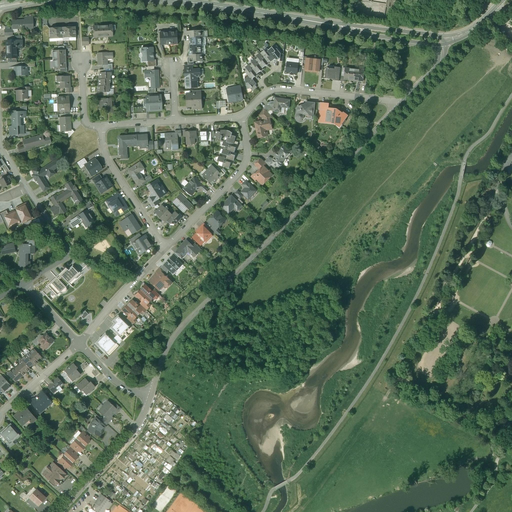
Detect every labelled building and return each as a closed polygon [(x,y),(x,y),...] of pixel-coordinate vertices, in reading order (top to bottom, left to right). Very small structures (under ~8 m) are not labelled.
[(386,0),(355,0),(353,14),(386,20),(388,7),(386,7),(386,0)] [(24,20),(11,21),(12,29),(33,28),(32,17),(24,17),(24,20)] [(41,26),(41,36),(49,36),(49,28),(47,26),(41,26)] [(102,26),(93,27),(93,37),(103,37),(102,26)] [(111,26),(102,26),(103,37),(112,36),(111,26)] [(177,29),(168,30),(168,31),(169,45),(170,45),(170,43),(178,43),(178,44),(177,29)] [(168,31),(159,31),(160,45),(168,45),(169,45),(168,31)] [(202,38),(190,38),(190,43),(189,44),(189,47),(201,46),(202,46),(202,38)] [(15,41),(6,41),(6,59),(7,59),(16,58),(16,47),(22,47),(22,40),(15,41)] [(201,46),(189,47),(190,51),(189,52),(189,55),(202,54),(201,46)] [(152,48),(141,49),(140,50),(140,53),(141,54),(142,54),(143,57),(142,58),(142,61),(147,61),(153,61),(153,60),(152,48)] [(275,51),(272,48),(268,50),(275,59),(276,60),(278,60),(278,58),(280,59),(280,54),(276,49),(275,51)] [(58,50),(54,51),(54,55),(53,55),(53,60),(65,59),(65,56),(64,56),(64,50),(58,50)] [(275,59),(268,50),(266,53),(264,51),(260,54),(268,64),(269,64),(275,59)] [(106,53),(97,53),(97,65),(103,65),(107,65),(107,59),(113,59),(112,53),(106,54),(106,53)] [(260,53),(256,56),(258,58),(255,60),(262,69),(268,64),(260,54),(260,53)] [(65,59),(53,60),(53,65),(55,65),(55,69),(60,69),(65,69),(65,68),(65,62),(65,59)] [(255,60),(254,59),(251,62),(253,64),(250,66),(257,74),(263,69),(255,60)] [(306,59),(306,64),(305,70),(308,70),(308,72),(312,72),(313,59),(309,59),(306,59)] [(317,60),(313,59),(312,72),(315,73),(315,71),(319,71),(319,65),(320,60),(317,60)] [(298,64),(287,62),(286,72),(297,74),(298,65),(298,64)] [(250,66),(249,65),(245,68),(247,70),(244,72),(248,76),(251,80),(253,80),(253,79),(257,75),(257,74),(250,66)] [(22,67),(14,67),(15,76),(27,76),(26,67),(22,67)] [(336,69),(328,69),(327,79),(335,80),(336,80),(337,72),(340,72),(340,68),(336,67),(336,69)] [(355,70),(345,69),(345,76),(344,79),(345,80),(353,80),(355,70)] [(146,71),(144,71),(144,78),(150,78),(151,89),(155,88),(159,88),(158,70),(154,71),(146,71)] [(192,70),(185,70),(185,78),(186,78),(186,88),(194,88),(194,77),(200,77),(199,70),(192,70)] [(364,71),(355,70),(353,80),(362,81),(363,78),(364,71)] [(70,76),(63,77),(63,76),(56,77),(56,83),(61,82),(61,89),(65,88),(70,88),(70,76)] [(251,80),(248,76),(245,79),(247,90),(250,89),(255,85),(256,84),(253,80),(251,80)] [(240,87),(229,89),(230,94),(227,94),(229,100),(231,99),(232,102),(243,100),(240,87)] [(22,91),(16,91),(16,95),(18,95),(18,101),(23,101),(23,99),(27,99),(27,91),(27,90),(22,91)] [(158,96),(145,97),(146,107),(146,111),(147,111),(158,111),(159,110),(160,109),(161,109),(161,107),(160,106),(159,105),(159,102),(160,101),(160,100),(160,99),(160,98),(160,97),(159,96),(158,96)] [(69,97),(56,98),(57,112),(69,111),(69,97)] [(289,101),(275,98),(274,103),(273,111),(279,112),(280,107),(288,108),(289,101)] [(108,99),(98,99),(98,104),(99,104),(99,110),(106,109),(106,112),(109,112),(109,113),(114,113),(113,99),(108,99)] [(314,104),(306,103),(306,107),(302,107),(301,108),(298,107),(297,107),(297,109),(296,112),(298,112),(297,117),(297,118),(298,119),(299,120),(300,121),(301,121),(303,120),(303,119),(304,118),(308,118),(308,116),(311,116),(312,108),(314,109),(314,104)] [(268,104),(263,108),(265,110),(268,112),(269,110),(272,108),(268,104)] [(342,115),(336,111),(332,109),(327,109),(328,105),(321,104),(320,110),(319,122),(332,124),(332,121),(336,122),(342,126),(346,121),(344,120),(347,116),(343,113),(342,115)] [(268,112),(265,110),(259,115),(262,118),(263,122),(270,120),(273,117),(268,112)] [(20,112),(16,112),(15,111),(11,111),(11,120),(12,120),(12,126),(21,126),(21,117),(25,117),(25,112),(25,111),(20,112)] [(70,117),(60,118),(61,131),(68,131),(71,131),(71,130),(70,117)] [(263,122),(255,123),(258,138),(266,137),(266,134),(266,133),(265,133),(265,130),(267,129),(268,130),(272,130),(270,120),(263,122)] [(12,126),(9,126),(9,136),(18,135),(18,134),(22,134),(23,134),(23,126),(21,126),(12,126)] [(220,132),(216,131),(215,136),(214,139),(221,141),(222,136),(225,137),(227,131),(225,130),(221,130),(220,132)] [(207,131),(199,132),(200,142),(211,141),(211,139),(208,140),(207,132),(207,131)] [(232,133),(229,131),(227,131),(225,137),(228,138),(226,142),(237,145),(238,142),(234,141),(235,137),(231,136),(232,133)] [(186,132),(186,136),(185,137),(186,139),(186,140),(186,144),(194,144),(194,138),(193,132),(186,132)] [(175,133),(164,134),(165,148),(171,148),(171,150),(178,150),(177,137),(175,137),(175,135),(175,133)] [(33,139),(23,142),(24,147),(25,151),(31,149),(31,148),(45,144),(43,139),(42,135),(32,138),(33,139)] [(147,135),(136,135),(126,135),(126,136),(121,136),(121,139),(118,139),(118,148),(118,156),(120,156),(127,155),(126,145),(137,145),(137,144),(140,144),(140,148),(147,148),(148,148),(147,141),(147,135)] [(226,142),(223,141),(222,146),(228,148),(227,151),(234,153),(236,148),(237,145),(226,142)] [(284,146),(277,153),(274,159),(271,165),(272,165),(275,167),(276,166),(280,168),(285,159),(290,153),(291,152),(284,146)] [(234,153),(227,151),(223,149),(222,154),(227,156),(226,159),(232,161),(234,161),(235,156),(236,156),(237,154),(234,153)] [(511,149),(501,170),(505,172),(511,159),(511,149)] [(232,161),(226,159),(219,156),(217,161),(223,163),(222,166),(229,168),(231,163),(231,164),(232,161)] [(269,157),(264,162),(266,164),(269,167),(272,165),(271,165),(274,159),(269,157)] [(84,158),(77,163),(81,169),(84,166),(88,164),(84,158)] [(88,164),(84,166),(91,176),(102,169),(95,159),(88,164)] [(262,160),(260,159),(255,165),(260,170),(264,166),(266,164),(264,162),(262,160)] [(56,160),(40,171),(37,167),(32,171),(34,175),(32,176),(36,181),(36,180),(44,192),(49,188),(42,177),(47,174),(49,178),(54,174),(52,170),(59,165),(56,160)] [(139,163),(127,170),(137,185),(140,183),(144,181),(143,180),(137,171),(143,168),(139,163)] [(218,172),(213,166),(208,171),(217,180),(219,178),(220,178),(222,176),(222,175),(218,172)] [(260,170),(255,175),(255,174),(252,177),(255,180),(257,179),(261,184),(267,177),(269,179),(272,176),(268,172),(269,171),(264,166),(260,170)] [(217,180),(208,171),(203,176),(209,182),(212,185),(213,185),(215,183),(214,183),(217,180)] [(99,175),(93,179),(96,184),(102,180),(99,175)] [(8,176),(0,179),(0,182),(3,188),(10,184),(9,182),(11,181),(8,176)] [(96,184),(95,184),(98,189),(100,188),(102,188),(104,191),(112,186),(106,177),(102,180),(96,184)] [(146,178),(143,180),(144,181),(140,183),(142,186),(149,181),(146,178)] [(193,178),(190,181),(191,182),(186,187),(185,186),(182,189),(187,194),(191,196),(194,192),(192,191),(194,189),(200,187),(201,186),(193,178)] [(157,180),(147,186),(148,187),(148,186),(149,187),(153,192),(151,195),(150,194),(149,197),(150,197),(152,200),(154,199),(155,200),(156,199),(157,200),(157,199),(164,195),(159,188),(161,186),(157,180)] [(257,191),(249,184),(246,181),(242,185),(246,188),(245,189),(244,189),(241,192),(249,200),(249,199),(256,191),(257,192),(257,191)] [(67,190),(57,197),(60,202),(68,197),(68,196),(71,194),(75,201),(74,202),(74,203),(75,202),(77,205),(83,201),(76,191),(77,190),(74,186),(73,187),(70,182),(64,186),(67,190)] [(243,196),(238,191),(235,194),(240,199),(243,196)] [(57,197),(55,195),(49,198),(55,206),(59,212),(61,215),(66,212),(60,202),(57,197)] [(117,196),(113,198),(114,200),(113,200),(112,200),(107,203),(108,205),(113,213),(115,215),(116,216),(127,209),(123,203),(121,200),(118,196),(117,196)] [(184,199),(180,196),(173,203),(183,212),(187,209),(188,210),(191,207),(184,199)] [(237,201),(232,196),(227,202),(226,201),(221,206),(229,214),(235,207),(238,210),(242,206),(241,205),(237,201)] [(154,199),(152,200),(149,202),(153,208),(159,203),(157,199),(157,200),(156,199),(155,200),(154,199)] [(23,224),(33,219),(26,203),(15,208),(17,211),(15,212),(14,211),(7,214),(8,215),(4,217),(6,221),(10,228),(20,223),(19,221),(21,220),(23,224)] [(55,206),(49,209),(54,216),(59,212),(55,206)] [(161,206),(156,211),(155,210),(154,211),(159,219),(166,211),(161,206)] [(86,210),(78,215),(82,221),(86,227),(94,222),(87,210),(86,210)] [(0,213),(0,215),(3,222),(6,221),(4,217),(8,215),(7,214),(6,211),(0,213)] [(166,211),(159,219),(166,223),(167,222),(166,221),(172,216),(171,216),(166,211)] [(180,218),(175,212),(171,216),(172,216),(166,221),(167,222),(169,224),(174,224),(180,218)] [(217,212),(208,222),(213,227),(216,230),(216,229),(218,227),(226,220),(217,212)] [(78,215),(71,220),(72,221),(69,223),(72,228),(82,221),(78,215)] [(125,219),(119,223),(123,230),(127,227),(132,234),(140,229),(133,217),(131,215),(125,219)] [(204,224),(199,229),(201,230),(206,235),(208,232),(210,230),(204,224)] [(218,231),(216,229),(216,230),(213,227),(210,230),(217,236),(220,233),(218,231)] [(206,235),(201,230),(193,238),(200,245),(207,239),(208,240),(212,236),(208,232),(206,235)] [(138,234),(133,237),(136,242),(141,238),(138,234)] [(136,242),(132,244),(138,252),(145,248),(146,249),(151,246),(144,236),(141,238),(136,242)] [(193,246),(187,241),(183,244),(182,244),(176,250),(177,251),(183,257),(189,250),(192,253),(191,254),(194,257),(198,252),(193,246)] [(13,244),(9,245),(1,246),(3,254),(14,252),(13,244)] [(201,250),(195,244),(193,246),(198,252),(201,250)] [(28,245),(20,245),(20,263),(22,263),(22,267),(29,267),(29,262),(27,262),(27,253),(29,253),(34,253),(34,246),(30,246),(30,245),(28,245)] [(183,257),(177,251),(174,253),(178,257),(181,259),(183,257)] [(176,259),(172,255),(163,265),(168,270),(172,275),(175,272),(182,265),(176,259)] [(80,273),(72,265),(67,270),(74,277),(73,277),(74,278),(80,273)] [(168,270),(163,265),(160,268),(165,273),(165,274),(166,274),(167,274),(167,273),(167,272),(168,270)] [(160,268),(155,273),(156,275),(159,278),(162,275),(165,273),(160,268)] [(67,270),(58,279),(56,278),(51,283),(50,282),(46,287),(50,291),(51,290),(52,291),(53,292),(55,294),(58,291),(59,291),(61,292),(62,293),(63,293),(65,293),(66,291),(66,290),(66,289),(65,287),(74,278),(73,277),(74,277),(67,270)] [(159,278),(156,275),(149,281),(158,290),(165,284),(166,286),(167,287),(171,283),(162,275),(159,278)] [(151,292),(145,286),(140,291),(150,300),(154,296),(155,296),(151,292)] [(140,291),(135,296),(142,302),(145,305),(150,300),(140,291)] [(450,294),(445,303),(449,306),(454,297),(450,294)] [(138,307),(132,301),(127,306),(137,316),(141,311),(138,307)] [(137,316),(127,306),(122,311),(128,317),(129,317),(132,320),(137,316)] [(116,335),(120,338),(130,328),(129,326),(125,322),(118,315),(113,320),(115,322),(109,328),(116,335)] [(115,344),(112,340),(105,333),(94,343),(105,354),(115,344)] [(45,335),(45,334),(44,334),(44,335),(41,338),(38,341),(46,348),(53,341),(45,335)] [(38,335),(30,340),(35,345),(38,341),(41,338),(38,335)] [(120,338),(116,335),(112,340),(115,344),(117,345),(122,341),(120,338)] [(37,353),(34,349),(30,353),(36,361),(40,357),(37,353)] [(36,361),(30,353),(26,356),(25,356),(34,366),(36,364),(35,362),(36,361)] [(34,366),(25,356),(26,356),(25,356),(21,360),(22,361),(28,368),(30,366),(31,367),(34,366)] [(28,368),(22,361),(18,364),(25,372),(29,368),(28,368)] [(25,372),(18,364),(14,368),(14,369),(14,368),(21,376),(24,374),(23,374),(25,372)] [(73,364),(64,371),(68,376),(75,369),(77,368),(73,364)] [(21,376),(14,368),(14,369),(11,372),(10,371),(7,374),(8,375),(11,372),(14,377),(12,379),(14,382),(17,380),(21,376)] [(75,369),(68,376),(67,376),(72,382),(80,374),(75,369)] [(10,386),(1,376),(0,377),(0,388),(3,392),(8,388),(9,387),(10,386)] [(57,378),(46,387),(51,392),(55,389),(57,391),(57,390),(60,388),(64,385),(57,378)] [(84,378),(75,386),(80,391),(81,390),(89,383),(88,383),(84,378)] [(89,383),(81,390),(85,395),(94,387),(90,382),(88,383),(89,383)] [(41,392),(38,394),(39,395),(36,398),(45,408),(48,405),(51,403),(41,392)] [(45,408),(36,398),(34,400),(33,399),(29,402),(39,413),(42,411),(45,408)] [(110,404),(107,402),(103,407),(112,415),(116,410),(114,407),(111,405),(111,404),(110,404)] [(112,415),(103,407),(99,412),(105,417),(107,419),(108,419),(112,415)] [(27,410),(25,411),(23,409),(21,411),(21,412),(20,413),(18,412),(13,416),(21,425),(23,423),(24,424),(28,421),(31,423),(36,419),(27,410)] [(97,420),(96,418),(91,423),(91,425),(92,425),(89,432),(98,436),(99,436),(100,435),(100,434),(100,433),(99,432),(104,427),(97,420)] [(102,420),(99,418),(97,420),(104,426),(106,424),(102,420)] [(10,423),(0,432),(0,437),(1,439),(0,440),(3,443),(4,442),(5,443),(7,442),(9,445),(20,436),(18,434),(17,432),(15,429),(10,423)] [(82,435),(81,434),(76,439),(84,446),(85,446),(87,444),(87,443),(89,441),(87,440),(82,435)] [(76,439),(72,445),(73,446),(78,451),(80,452),(82,449),(83,449),(85,447),(84,446),(76,439)] [(70,451),(68,450),(64,455),(64,456),(72,463),(74,460),(77,457),(75,456),(70,451)] [(64,456),(59,461),(66,467),(67,468),(70,466),(72,464),(72,463),(64,456)] [(49,468),(48,467),(46,468),(46,470),(47,470),(43,475),(55,485),(65,474),(53,463),(49,468)] [(160,508),(171,490),(166,487),(155,505),(160,508)] [(36,490),(29,498),(37,505),(38,506),(45,498),(36,490)] [(109,501),(100,495),(95,503),(96,504),(94,507),(100,511),(101,511),(105,507),(107,509),(111,504),(109,502),(108,501),(109,501)] [(37,505),(29,498),(26,502),(34,509),(37,505)]
